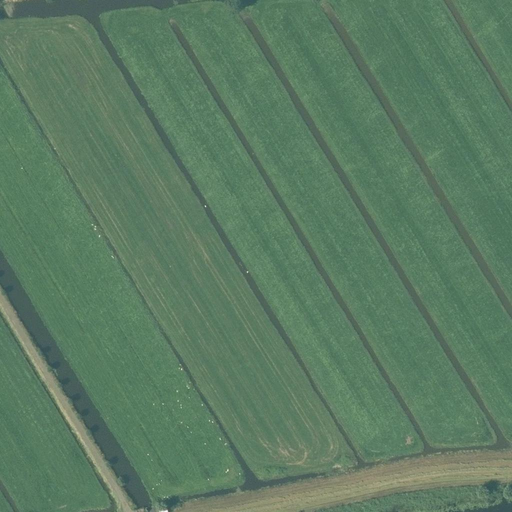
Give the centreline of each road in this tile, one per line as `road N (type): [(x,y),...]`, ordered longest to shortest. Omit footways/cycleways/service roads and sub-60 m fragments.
road 1 (track): [(511,468),(241,511)]
road 2 (unclassified): [(125,511),(0,302)]
road 3 (track): [(154,20),(326,0)]
